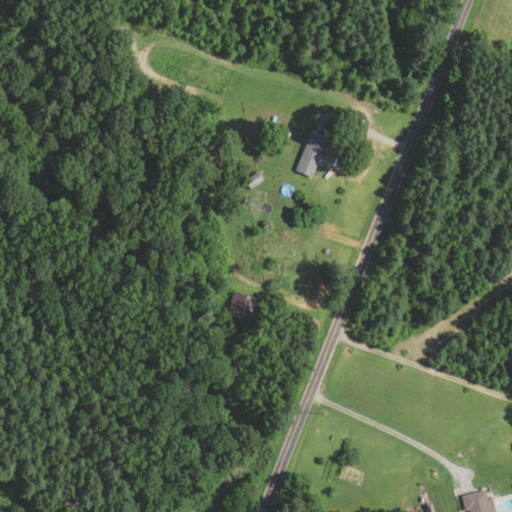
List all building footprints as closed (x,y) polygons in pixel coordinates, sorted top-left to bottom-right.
[(308,177),(291,170),(308,130),(326,138),(320,153),(323,154),(318,166),(314,164),(308,177)] [(255,172),(261,181),(248,190),(242,180),(255,172)] [(216,289),(214,300),(205,298),(208,287),(216,289)] [(240,323),(231,320),(232,317),(221,313),(229,291),(263,303),(258,317),(254,315),(251,323),(241,319),(240,323)] [(467,511),(467,510),(462,511),(458,497),(482,491),(485,501),(490,499),(493,511),(467,511)]
